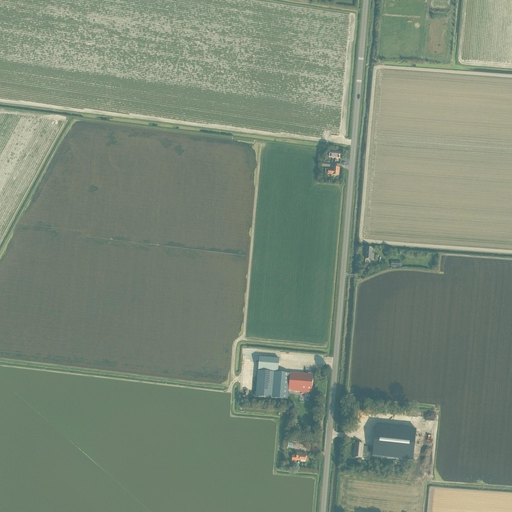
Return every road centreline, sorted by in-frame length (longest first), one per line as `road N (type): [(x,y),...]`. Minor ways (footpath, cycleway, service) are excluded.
road 1 (unclassified): [(324,511),(366,0)]
road 2 (track): [(0,101),(354,144)]
